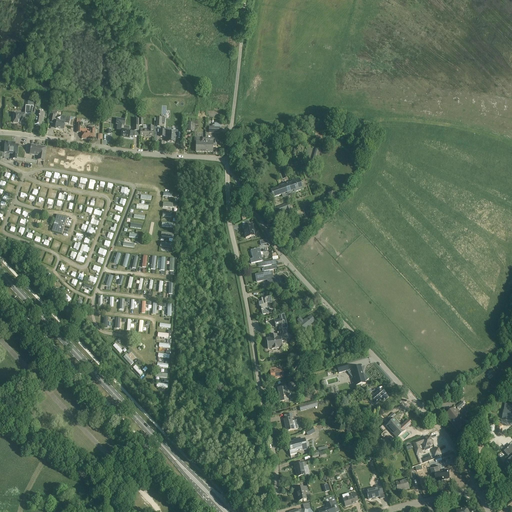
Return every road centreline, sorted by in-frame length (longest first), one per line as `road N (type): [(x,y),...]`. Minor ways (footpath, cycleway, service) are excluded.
road 1 (unclassified): [(256,214),(284,256),(432,414),(478,486)]
road 2 (residential): [(273,511),(272,447),(228,212)]
road 3 (primary): [(165,449),(0,271)]
road 4 (unclassified): [(228,160),(0,133)]
road 5 (track): [(53,185),(109,200),(85,266),(59,256)]
road 6 (unclassified): [(228,160),(242,16)]
road 7 (track): [(133,185),(159,192),(154,252),(112,247)]
road 8 (track): [(92,314),(98,329),(118,334),(146,361),(154,318)]
